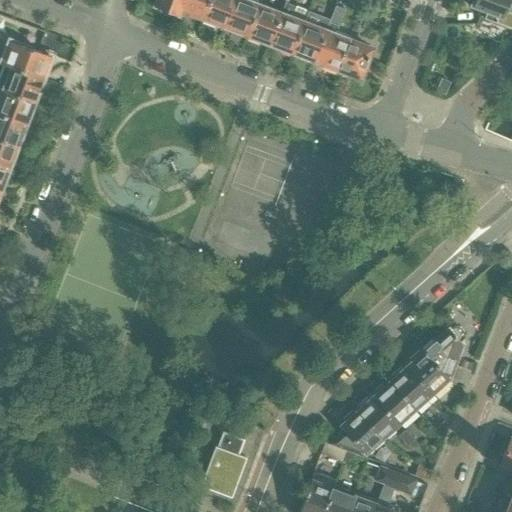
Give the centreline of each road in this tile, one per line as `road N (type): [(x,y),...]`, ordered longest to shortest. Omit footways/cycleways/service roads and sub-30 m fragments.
road 1 (residential): [(112,36),(0,340)]
road 2 (residential): [(112,36),(260,95),(378,128)]
road 3 (unclassified): [(264,511),(304,395),(397,305)]
road 4 (residential): [(438,511),(511,327)]
road 5 (unclassified): [(511,188),(397,305)]
road 6 (unclassified): [(397,305),(511,216)]
road 7 (residential): [(378,128),(428,0)]
